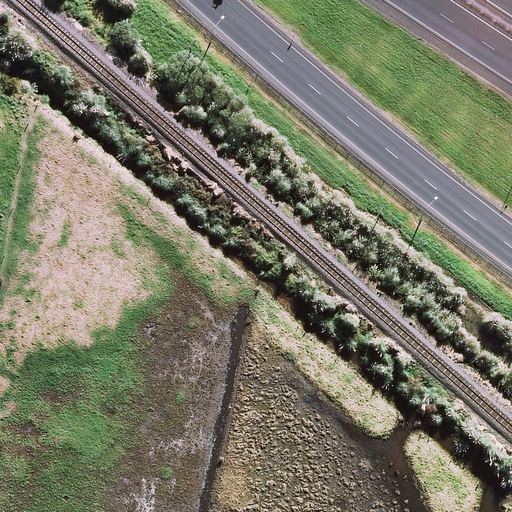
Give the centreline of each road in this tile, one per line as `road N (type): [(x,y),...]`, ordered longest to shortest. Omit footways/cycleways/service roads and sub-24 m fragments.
road 1 (motorway): [(511,246),(211,0)]
road 2 (motorway): [(511,66),(411,0)]
